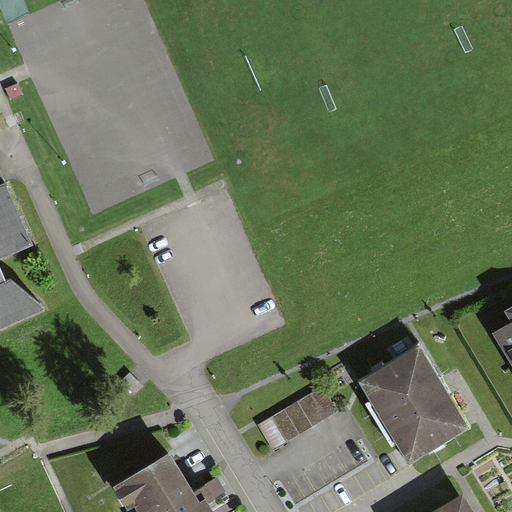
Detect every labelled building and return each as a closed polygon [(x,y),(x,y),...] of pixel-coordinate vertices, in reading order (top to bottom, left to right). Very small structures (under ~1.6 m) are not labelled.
[(0,348),(4,349),(58,316),(17,287),(9,268),(44,252),(15,190),(0,196),(0,348)] [(511,329),(497,338),(511,365),(511,329)] [(423,352),(367,386),(415,465),(471,431),(423,352)] [(322,384),(258,423),(274,448),(338,409),(322,384)] [(171,454),(114,486),(129,511),(212,511),(211,510),(230,500),(217,478),(193,492),(171,454)] [(38,461),(4,476),(19,509),(53,494),(38,461)] [(475,511),(469,501),(450,511),(475,511)]
